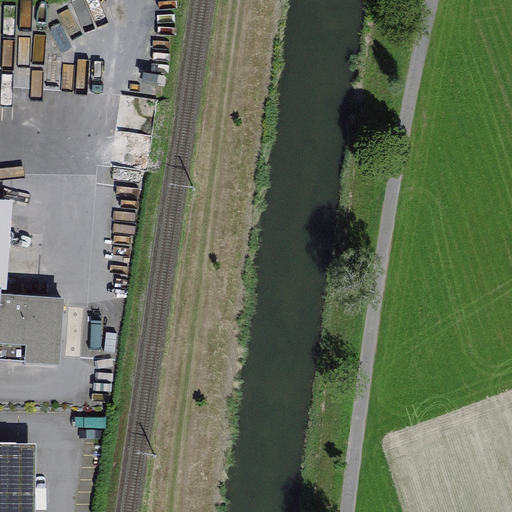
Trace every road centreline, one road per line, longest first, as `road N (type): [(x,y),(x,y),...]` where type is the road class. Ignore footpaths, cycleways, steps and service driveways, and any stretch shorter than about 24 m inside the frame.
road 1 (track): [(349,511),(392,203),(432,0)]
road 2 (track): [(172,511),(235,0)]
